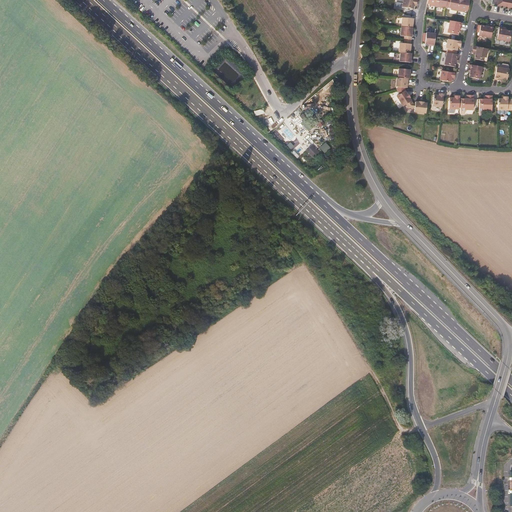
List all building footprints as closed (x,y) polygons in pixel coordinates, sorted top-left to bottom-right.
[(416,5),(417,0),(416,0),(402,0),(401,7),(412,9),(413,4),(416,5)] [(457,9),(458,0),(447,0),(446,5),(450,6),(449,7),(457,9)] [(466,9),(467,0),(458,0),(457,9),(463,10),(463,8),(466,9)] [(511,0),(491,0),(491,5),(511,8),(511,0)] [(412,26),(412,21),(413,21),(413,17),(401,16),(401,25),(412,26)] [(459,31),(460,24),(461,24),(462,20),(455,19),(450,18),(448,29),(459,31)] [(490,36),(492,25),(489,24),(488,26),(480,25),(478,34),(490,36)] [(411,31),(412,26),(401,25),(400,35),(413,35),(413,31),(411,31)] [(510,39),(511,29),(504,28),(504,27),(500,26),(498,38),(510,39)] [(433,44),(434,35),(434,31),(425,30),(424,42),(429,42),(429,44),(433,44)] [(446,48),(447,48),(446,51),(456,53),(456,50),(457,44),(460,44),(460,40),(447,38),(446,48)] [(410,52),(410,46),(412,46),(412,42),(400,41),(400,51),(410,52)] [(486,56),(488,47),(474,44),(473,51),(476,52),(474,58),(483,60),(484,56),(486,56)] [(411,57),(411,52),(410,52),(400,51),(399,60),(412,61),(412,57),(411,57)] [(454,65),(455,56),(457,57),(458,53),(456,53),(446,51),(444,64),(454,65)] [(510,68),(509,67),(510,64),(509,63),(504,62),(502,63),(502,66),(498,65),(496,78),(503,79),(503,77),(508,78),(510,68)] [(480,77),(482,65),(470,63),(470,67),(472,67),(471,76),(480,77)] [(408,78),(408,73),(410,73),(410,69),(398,68),(397,77),(408,78)] [(454,75),(455,71),(441,69),(440,78),(450,80),(451,75),(454,75)] [(407,82),(408,78),(397,77),(395,77),(395,86),(396,86),(404,87),(406,87),(406,82),(407,82)] [(410,100),(408,97),(409,97),(404,90),(404,87),(396,86),(396,90),(399,94),(396,96),(402,106),(405,104),(410,100)] [(442,107),(444,93),(438,93),(438,96),(434,96),(433,106),(442,107)] [(460,97),(460,94),(454,93),(454,97),(450,96),(449,108),(459,108),(459,106),(460,97)] [(459,106),(462,106),(461,113),(465,113),(465,109),(474,109),(474,93),(467,93),(467,97),(460,97),(459,106)] [(485,114),(485,109),(492,109),(493,94),(486,94),(486,97),(480,97),(479,114),(485,114)] [(506,112),(506,109),(509,109),(511,109),(511,105),(511,97),(509,97),(509,94),(504,94),(504,97),(498,97),(498,112),(499,113),(505,113),(506,112)] [(425,113),(426,103),(423,103),(423,102),(414,102),(414,104),(412,104),(410,100),(405,104),(407,107),(414,107),(413,112),(425,113)] [(318,121),(310,126),(312,130),(321,126),(318,121)] [(281,130),(292,141),(296,138),(286,126),(281,130)] [(311,145),(306,150),(313,157),(318,151),(311,145)]
